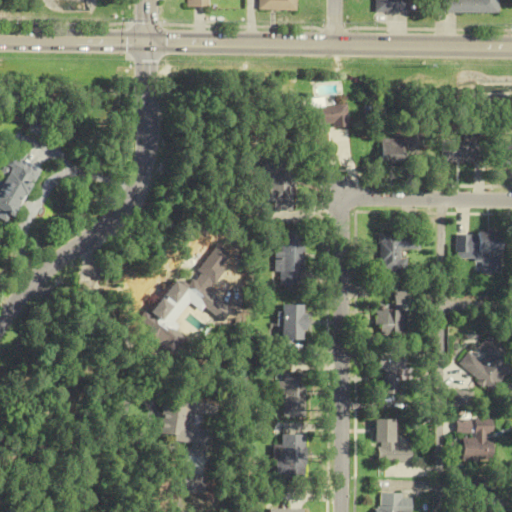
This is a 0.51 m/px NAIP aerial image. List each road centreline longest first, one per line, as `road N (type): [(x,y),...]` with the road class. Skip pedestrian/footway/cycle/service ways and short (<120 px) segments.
road 1 (secondary): [(511,46),(0,39)]
road 2 (residential): [(146,42),(144,152),(131,193),(0,327)]
road 3 (residential): [(342,197),(342,511)]
road 4 (residential): [(511,199),(342,197)]
